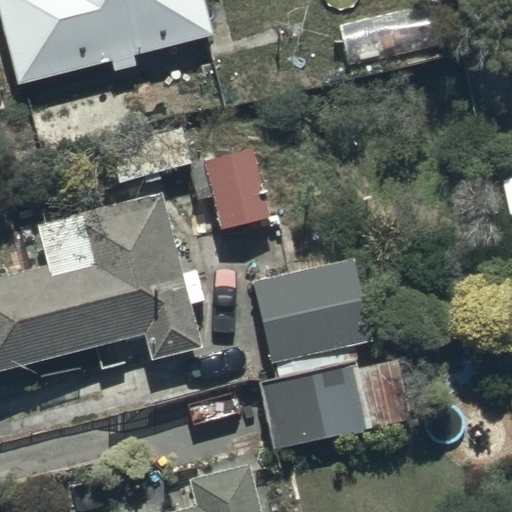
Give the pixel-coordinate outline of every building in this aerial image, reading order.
[(0,0),(0,49),(8,84),(103,61),(105,70),(131,63),(129,55),(205,37),(196,0),(0,0)] [(102,142),(110,182),(136,176),(137,183),(155,179),(154,171),(186,164),(178,126),(102,142)] [(250,149),(195,163),(212,229),(267,215),(250,149)] [(0,271),(0,366),(135,335),(142,360),(191,346),(180,302),(202,297),(195,266),(174,271),(158,205),(72,225),(69,213),(23,223),(33,263),(0,271)] [(246,282),(263,363),(363,339),(347,261),(246,282)] [(264,447),(358,428),(345,360),(250,381),(264,447)] [(248,511),(236,466),(181,481),(187,504),(156,511),(248,511)]
